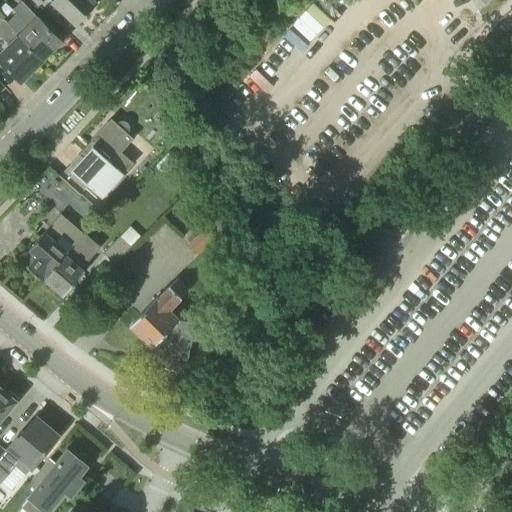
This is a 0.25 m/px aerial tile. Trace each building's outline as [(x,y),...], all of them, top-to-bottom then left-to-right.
[(52,0),(51,1),(77,26),(98,4),(93,0),(52,0)] [(16,13),(7,21),(21,35),(19,36),(43,61),(62,42),(21,1),(13,10),(16,13)] [(0,62),(21,83),(43,61),(19,36),(21,35),(7,21),(6,22),(3,19),(0,21),(0,38),(8,45),(0,52),(0,62)] [(119,124),(118,125),(112,120),(87,146),(91,149),(71,171),(102,200),(127,173),(116,163),(135,140),(129,135),(130,133),(131,132),(131,131),(131,129),(131,128),(130,126),(130,125),(128,124),(127,123),(126,123),(124,122),(123,122),(121,122),(120,123),(119,124)] [(219,213),(206,227),(217,237),(229,223),(219,213)] [(60,214),(20,260),(35,274),(36,273),(43,279),(66,254),(75,243),(84,234),(60,214)] [(206,226),(189,245),(200,255),(217,237),(206,227),(206,226)] [(130,227),(120,236),(103,253),(114,264),(141,237),(130,227)] [(85,271),(82,269),(100,247),(84,234),(75,243),(66,254),(43,279),(62,297),(85,271)] [(186,366),(186,365),(196,324),(181,320),(171,310),(182,298),(181,297),(188,291),(177,280),(171,285),(170,284),(130,326),(151,348),(153,347),(164,358),(162,366),(157,365),(156,366),(176,371),(177,371),(178,371),(180,371),(181,371),(182,370),(183,370),(184,369),(185,368),(186,366)] [(0,387),(0,421),(18,399),(8,391),(7,393),(0,387)] [(36,416),(7,449),(5,452),(0,448),(0,483),(14,466),(25,475),(31,469),(32,469),(59,435),(36,416)] [(29,511),(45,511),(48,510),(50,511),(52,511),(61,502),(68,493),(70,495),(82,481),(73,473),(81,462),(68,452),(58,465),(50,458),(38,473),(30,483),(38,489),(31,496),(23,506),(29,511)]
